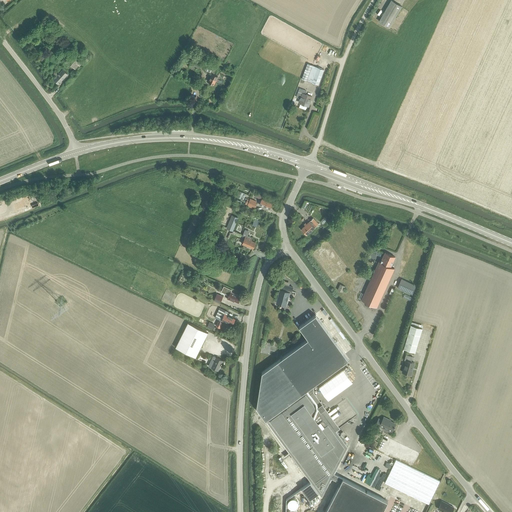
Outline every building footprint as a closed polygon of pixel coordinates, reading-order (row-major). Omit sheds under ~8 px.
[(391,0),(379,20),(379,21),(389,27),(402,6),(391,0)] [(68,64),(76,70),(82,62),(74,56),(68,64)] [(200,65),(202,62),(197,58),(195,61),(195,62),(193,65),(198,68),(200,65)] [(209,62),(205,70),(212,74),(208,81),(213,85),(218,77),(213,74),(215,72),(212,70),(215,65),(209,62)] [(307,63),(302,79),(318,84),(324,69),(307,63)] [(65,77),(68,74),(61,67),(57,71),(60,73),(53,79),(58,84),(65,77)] [(306,91),(299,88),(296,97),(300,98),(299,102),(307,106),(309,100),(310,101),(312,97),(305,94),(306,91)] [(247,199),(246,203),(255,207),(257,203),(256,202),(256,201),(250,198),(250,200),(247,199)] [(269,209),(272,204),(262,199),(259,204),(269,209)] [(232,215),(227,228),(233,231),(238,218),(232,215)] [(313,218),(309,222),(301,229),(307,235),(314,228),(318,224),(313,218)] [(245,229),(241,237),(244,239),(242,244),(253,248),(256,242),(251,240),(252,239),(247,237),(249,231),(245,229)] [(379,261),(368,284),(361,300),(377,307),(394,269),(390,267),(395,257),(385,252),(380,262),(379,261)] [(283,269),(281,271),(290,279),(292,277),(283,269)] [(412,294),(416,286),(401,279),(397,288),(399,289),(400,288),(412,294)] [(292,291),(293,287),(283,284),(282,290),(280,290),(276,303),(286,305),(290,291),(292,291)] [(224,287),(221,292),(229,295),(227,299),(233,302),(234,301),(238,303),(239,301),(240,299),(240,298),(241,297),(231,292),(231,290),(224,287)] [(223,296),(217,294),(214,300),(220,303),(223,296)] [(232,324),(235,319),(226,315),(228,311),(220,308),(215,318),(220,320),(219,321),(218,321),(216,326),(220,328),(223,321),(228,324),(228,322),(232,324)] [(319,318),(328,313),(325,308),(316,312),(319,318)] [(308,339),(278,360),(281,365),(284,368),(302,393),(306,390),(311,397),(313,383),(347,358),(341,350),(315,313),(298,325),(308,339)] [(188,322),(176,347),(196,357),(208,332),(188,322)] [(415,352),(422,328),(423,325),(412,322),(411,325),(404,349),(415,352)] [(411,362),(413,357),(406,355),(404,360),(406,360),(402,372),(404,373),(405,374),(408,374),(409,374),(411,375),(414,363),(411,362)] [(211,367),(218,370),(223,360),(216,357),(211,367)] [(260,385),(256,407),(265,420),(322,497),(329,482),(331,478),(340,483),(325,511),(382,511),(388,501),(343,478),(334,474),(348,447),(346,444),(347,443),(343,437),(341,434),(339,436),(306,390),(302,393),(284,368),(281,365),(278,360),(262,372),(260,385)] [(325,396),(345,381),(340,373),(319,387),(325,396)] [(395,424),(388,420),(388,419),(384,417),(382,420),(379,419),(375,425),(379,427),(379,426),(391,432),(394,427),(395,426),(394,426),(395,424)] [(393,463),(395,459),(376,450),(372,460),(385,466),(388,461),(393,463)] [(396,460),(385,483),(429,504),(440,481),(396,460)] [(360,470),(380,478),(383,469),(364,462),(360,470)] [(310,482),(301,488),(309,499),(318,492),(310,482)] [(307,506),(307,504),(307,503),(306,502),(305,500),(304,500),(303,499),(301,499),(300,498),(298,499),(297,499),(296,500),(295,501),(294,502),(293,503),(293,504),(293,506),(293,507),(294,509),(294,510),(295,511),(296,511),(303,511),(304,511),(305,511),(306,510),(307,508),(307,507),(307,506)] [(438,509),(444,511),(451,511),(454,507),(448,504),(442,501),(438,509)]
